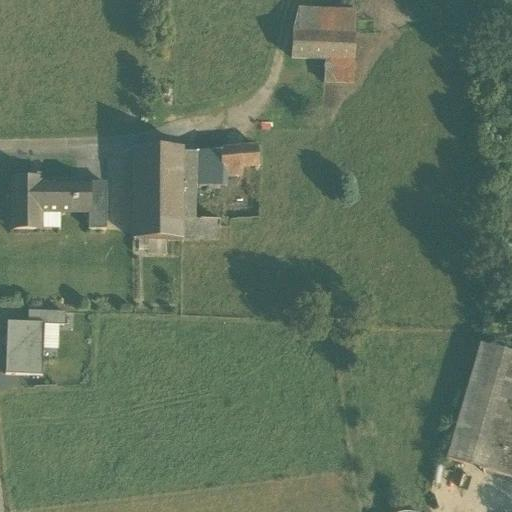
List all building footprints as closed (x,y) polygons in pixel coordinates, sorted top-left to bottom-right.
[(340,35),(342,11),(299,7),(293,32),(340,35)] [(342,11),(340,35),(357,37),(359,12),(342,11)] [(355,62),(357,37),(340,35),(293,32),(291,57),(326,60),(355,62)] [(353,84),(355,62),(326,60),(324,82),(353,84)] [(258,147),(239,148),(241,169),(259,169),(260,169),(258,147)] [(182,241),(182,239),(183,153),(183,149),(135,148),(133,240),(182,241)] [(241,177),(241,169),(239,148),(183,153),(182,239),(219,240),(220,230),(222,200),(222,176),(241,177)] [(13,229),(39,230),(40,207),(60,208),(61,212),(91,212),(92,185),(32,184),(32,181),(15,181),(13,229)] [(89,234),(109,236),(109,185),(92,185),(91,212),(89,234)] [(40,207),(39,230),(58,231),(61,212),(60,208),(40,207)] [(511,210),(508,210),(503,230),(511,232),(511,210)] [(27,324),(43,325),(58,325),(63,326),(64,314),(27,312),(27,324)] [(27,324),(6,323),(4,376),(41,378),(42,351),(43,325),(27,324)] [(57,351),(58,325),(43,325),(42,351),(57,351)] [(511,354),(484,346),(451,460),(499,474),(511,477),(511,354)]
